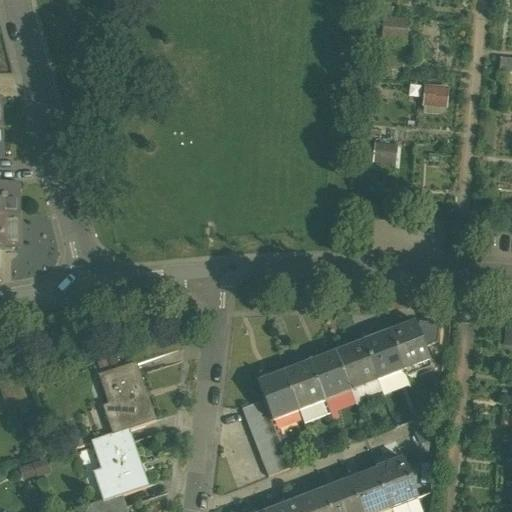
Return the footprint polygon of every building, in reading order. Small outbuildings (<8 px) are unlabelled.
[(409,21),(383,19),(381,41),(407,44),(409,21)] [(511,61),(500,60),(499,74),(511,75),(511,61)] [(449,89),(423,87),(422,109),(447,111),(449,89)] [(398,148),(374,146),(372,164),(396,167),(398,148)] [(0,218),(18,218),(19,218),(18,187),(0,186),(0,218)] [(18,218),(0,218),(0,250),(19,250),(18,218)] [(415,324),(387,334),(402,373),(430,362),(415,324)] [(511,331),(504,332),(503,347),(511,347),(511,331)] [(387,334),(361,344),(376,383),(402,373),(387,334)] [(361,344),(335,354),(350,393),(376,383),(361,344)] [(335,354),(309,364),(324,403),(350,393),(335,354)] [(309,364),(283,375),(298,413),(324,403),(309,364)] [(156,422),(136,365),(98,378),(118,435),(128,432),(156,422)] [(283,375),(256,385),(263,402),(268,414),(271,424),(298,413),(283,375)] [(263,402),(241,411),(246,423),(268,414),(263,402)] [(268,414),(246,423),(250,434),(272,425),(271,424),(268,414)] [(272,425),(250,434),(254,445),(276,436),(272,425)] [(118,435),(91,445),(101,473),(97,475),(107,502),(121,498),(148,488),(128,432),(118,435)] [(276,436),(254,445),(259,456),(281,448),(276,436)] [(281,448),(259,456),(263,467),(285,459),(281,448)] [(285,459),(263,467),(267,479),(290,470),(285,459)] [(20,464),(22,478),(49,474),(47,460),(20,464)] [(402,461),(375,471),(390,510),(417,500),(402,461)] [(375,471),(349,481),(360,511),(385,511),(390,510),(375,471)] [(360,511),(349,481),(323,492),(330,511),(360,511)] [(330,511),(323,492),(297,502),(300,511),(330,511)] [(107,502),(84,510),(84,511),(126,511),(121,498),(107,502)] [(300,511),(297,502),(271,511),(270,511),(300,511)]
